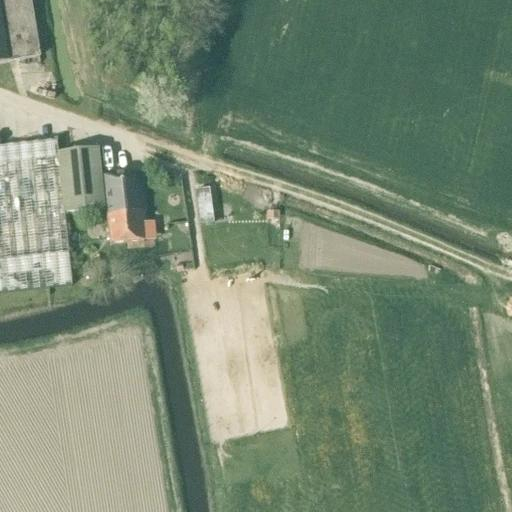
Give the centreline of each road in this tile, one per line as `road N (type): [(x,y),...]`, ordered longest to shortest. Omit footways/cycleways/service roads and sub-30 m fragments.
road 1 (track): [(500,276),(145,146)]
road 2 (unclassified): [(145,146),(0,96)]
